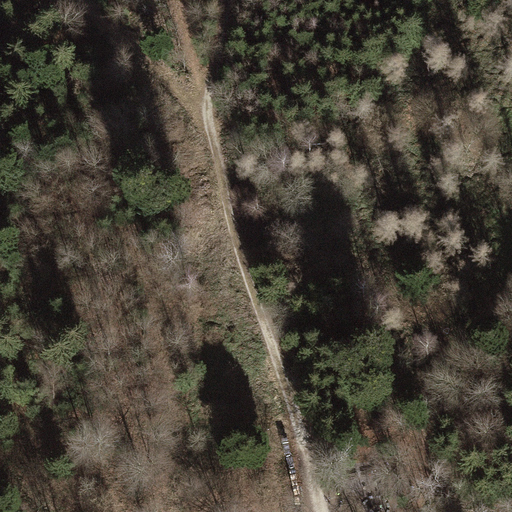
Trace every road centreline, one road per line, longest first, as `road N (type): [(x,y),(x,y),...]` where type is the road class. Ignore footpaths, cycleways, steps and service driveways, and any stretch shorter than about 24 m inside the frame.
road 1 (track): [(316,511),(308,458),(207,128),(230,0)]
road 2 (track): [(171,0),(207,128),(85,0)]
